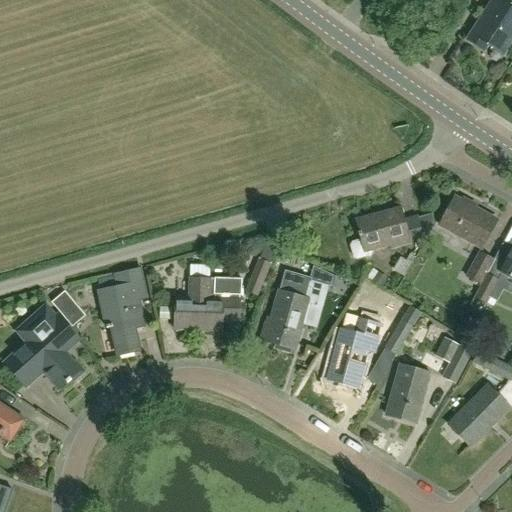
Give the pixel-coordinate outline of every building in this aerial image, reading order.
[(511,0),(494,0),(472,35),(468,41),(485,52),(489,46),(503,55),(511,40),(511,0)] [(439,226),(481,250),(497,222),(455,199),(439,226)] [(401,206),(344,225),(355,258),(394,245),(396,250),(413,244),(401,206)] [(387,267),(398,275),(410,258),(399,250),(387,267)] [(511,251),(501,272),(511,278),(511,287),(511,290),(511,251)] [(486,275),(487,275),(495,260),(487,256),(479,252),(465,278),(480,286),(486,275)] [(265,262),(260,260),(258,260),(245,292),(258,298),(271,265),(265,262)] [(116,276),(119,289),(99,293),(107,330),(112,329),(118,356),(139,352),(134,330),(143,328),(138,301),(146,299),(139,270),(116,276)] [(285,271),(279,293),(269,326),(265,325),(260,342),(275,346),(274,350),(289,354),(290,350),(294,351),(307,305),(319,308),(322,309),(328,288),(310,283),(311,279),(285,271)] [(493,278),(487,275),(486,275),(480,286),(474,297),(487,304),(499,282),(493,278)] [(240,300),(241,300),(242,280),(210,280),(198,280),(197,294),(190,294),(190,300),(176,299),(175,329),(223,330),(223,321),(239,321),(240,300)] [(77,370),(65,356),(82,342),(58,314),(56,315),(46,304),(14,332),(29,350),(8,368),(24,386),(34,377),(43,369),(60,389),(72,378),(74,381),(85,372),(80,367),(77,370)] [(410,307),(384,350),(385,350),(396,357),(421,314),(410,307)] [(373,334),(371,340),(341,332),(327,381),(357,389),(362,372),(371,375),(372,372),(376,356),(381,357),(385,350),(384,350),(383,350),(387,338),(373,334)] [(448,382),(455,386),(473,352),(459,346),(444,339),(435,357),(448,364),(441,378),(448,382)] [(472,364),(481,368),(511,383),(511,380),(511,368),(487,356),(478,351),(472,364)] [(415,425),(429,375),(399,367),(385,417),(415,425)] [(471,447),(510,408),(488,387),(449,426),(471,447)] [(0,436),(10,443),(24,421),(0,404),(0,436)] [(0,486),(0,511),(4,511),(12,490),(0,486)]
